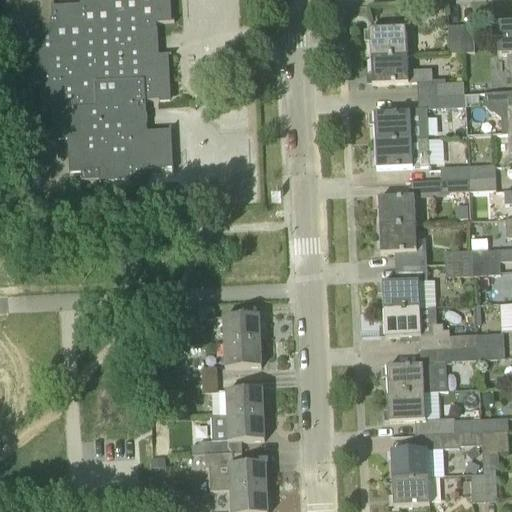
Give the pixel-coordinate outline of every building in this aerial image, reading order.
[(4,0),(50,112),(54,112),(56,143),(70,142),(72,176),(84,175),(84,186),(149,182),(148,173),(176,171),(173,132),(151,134),(148,104),(175,102),(172,57),(162,57),(160,27),(175,26),(173,0),(81,0),(82,7),(57,9),(56,0),(4,0)] [(511,26),(497,27),(498,58),(507,57),(508,71),(511,76),(511,88),(511,95),(485,97),(485,98),(511,97),(511,26)] [(460,29),(461,56),(475,56),(473,28),(460,29)] [(450,57),(461,56),(460,29),(448,29),(450,57)] [(370,62),(405,60),(404,31),(369,33),(370,62)] [(405,60),(370,62),(371,88),(432,85),(431,73),(406,74),(405,60)] [(435,87),(436,100),(463,99),(463,86),(435,87)] [(509,139),(511,139),(511,97),(485,98),(486,110),(491,116),(494,116),(501,122),(502,139),(509,138),(509,139)] [(374,146),(423,143),(422,120),(426,120),(425,114),(464,112),(463,99),(436,100),(407,101),(408,115),(373,117),(374,146)] [(423,143),(374,146),(376,173),(430,170),(428,143),(423,143)] [(468,183),(496,182),(495,169),(467,170),(468,183)] [(441,185),(468,183),(467,170),(440,171),(441,185)] [(468,183),(468,195),(497,194),(496,182),(468,183)] [(450,196),(468,195),(468,183),(441,185),(442,200),(444,200),(450,196)] [(379,231),(416,229),(414,201),(378,203),(379,231)] [(469,209),(456,209),(457,223),(469,222),(469,209)] [(400,271),(427,270),(426,243),(416,243),(416,229),(379,231),(380,258),(399,257),(400,271)] [(472,267),(500,266),(506,265),(505,253),(471,254),(472,267)] [(446,269),(472,267),(471,254),(445,255),(446,269)] [(472,267),(473,280),(501,278),(500,266),(472,267)] [(446,281),(473,280),(472,267),(446,269),(446,281)] [(384,313),(420,312),(418,284),(427,283),(427,270),(400,271),(400,285),(382,286),(384,313)] [(199,324),(215,323),(214,309),(199,310),(199,324)] [(476,352),(476,339),(434,341),(433,328),(437,328),(436,311),(420,312),(384,313),(386,341),(419,339),(420,354),(476,352)] [(224,346),(260,344),(259,318),(223,320),(224,346)] [(476,352),(504,351),(504,337),(476,339),(476,352)] [(260,344),(224,346),(225,371),(262,370),(260,344)] [(476,352),(477,364),(505,363),(504,351),(476,352)] [(451,365),(477,364),(476,352),(420,354),(421,368),(387,370),(388,397),(424,396),(439,396),(438,367),(451,367),(451,365)] [(202,384),(218,384),(217,371),(201,371),(202,384)] [(218,384),(202,384),(203,397),(218,396),(218,384)] [(228,420),(264,418),(262,392),(227,394),(228,420)] [(425,423),(424,396),(388,397),(390,426),(415,424),(416,439),(481,436),(480,423),(455,424),(454,422),(425,423)] [(205,457),(242,456),(242,445),(265,444),(264,418),(228,420),(229,444),(204,445),(205,457)] [(481,436),(509,435),(508,422),(480,423),(481,436)] [(483,478),(484,505),(498,504),(497,480),(496,472),(499,472),(498,456),(509,455),(508,435),(509,435),(481,436),(481,449),(483,478)] [(459,450),(481,449),(481,436),(416,439),(416,454),(391,455),(392,483),(429,481),(429,480),(427,454),(459,452),(459,450)] [(149,447),(150,460),(162,460),(162,452),(157,447),(149,447)] [(473,463),(480,457),(474,449),(467,455),(473,463)] [(231,493),(267,492),(266,467),(243,467),(242,456),(205,457),(206,472),(209,472),(210,494),(231,494),(231,493)] [(162,460),(150,460),(150,469),(164,469),(164,460),(162,460)] [(483,478),(471,479),(471,485),(472,497),(473,506),(484,505),(483,478)] [(429,481),(392,483),(393,510),(430,508),(429,481)] [(464,498),(472,497),(471,485),(464,485),(464,498)] [(231,493),(231,494),(231,511),(267,511),(267,492),(231,493)]
